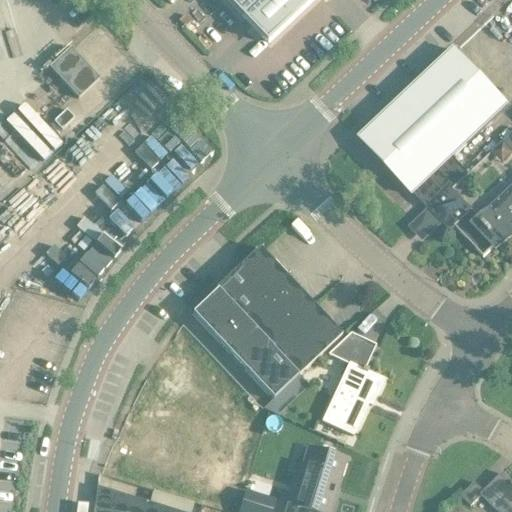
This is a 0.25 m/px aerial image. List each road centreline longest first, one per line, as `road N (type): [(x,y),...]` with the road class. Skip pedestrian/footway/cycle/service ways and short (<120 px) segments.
road 1 (unclassified): [(55,511),(78,401),(109,332),(171,250),(274,153)]
road 2 (unclassified): [(476,342),(391,273),(274,153)]
road 3 (unclassified): [(274,153),(436,0)]
road 4 (unclassified): [(274,153),(124,0)]
road 5 (unknown): [(0,293),(90,204)]
